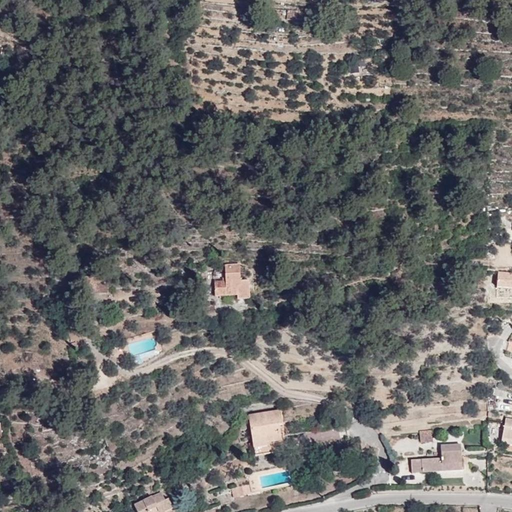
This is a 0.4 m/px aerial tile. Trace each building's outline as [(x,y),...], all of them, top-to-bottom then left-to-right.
[(295,21),(296,11),(288,11),(288,21),(295,21)] [(240,265),(225,265),(226,282),(215,282),(215,296),(237,295),(237,299),(250,299),(249,281),(241,281),(240,265)] [(498,282),(511,282),(511,268),(499,268),(498,282)] [(108,276),(85,276),(84,292),(108,293),(108,276)] [(184,296),(173,298),(176,315),(188,313),(184,296)] [(280,410),(249,415),(255,456),(287,451),(283,430),(279,430),(278,426),(282,425),(280,410)] [(511,419),(506,418),(502,438),(511,439),(511,419)] [(420,431),(421,443),(433,442),(432,430),(420,431)] [(441,458),(411,460),(412,473),(462,470),(461,445),(441,446),(441,458)] [(249,484),(242,486),(244,495),(251,494),(249,484)] [(244,496),(244,495),(242,486),(231,489),(234,499),(244,496)] [(164,511),(173,508),(169,499),(165,501),(162,493),(134,506),(137,511),(164,511)]
